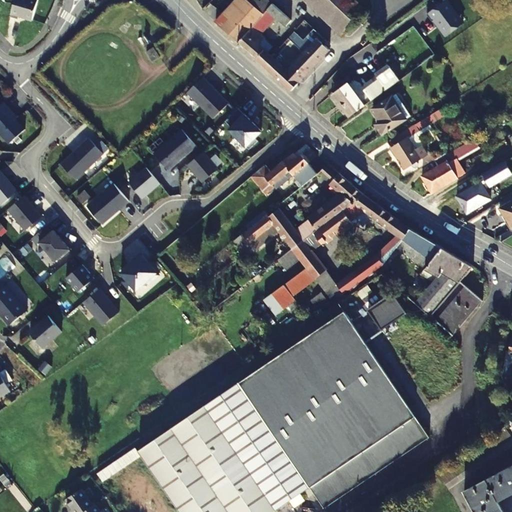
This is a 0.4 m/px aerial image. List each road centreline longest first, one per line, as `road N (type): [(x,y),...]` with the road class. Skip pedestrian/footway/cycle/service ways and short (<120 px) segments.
road 1 (residential): [(304,120),(212,199),(173,203),(125,242),(100,248),(34,174),(32,155),(60,125),(14,64)]
road 2 (tertiary): [(511,265),(373,184),(304,120)]
road 3 (tertiary): [(296,112),(171,0)]
road 4 (residential): [(400,14),(296,112)]
